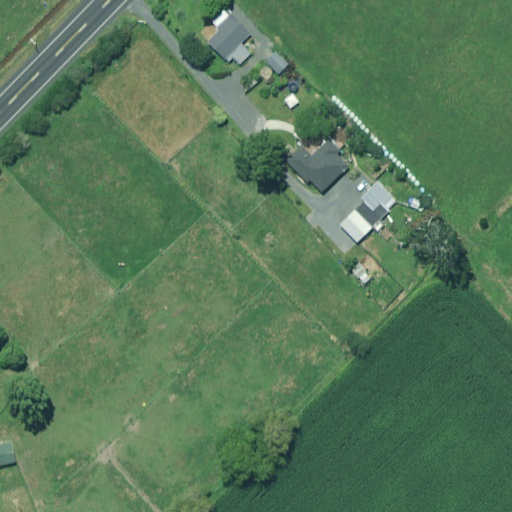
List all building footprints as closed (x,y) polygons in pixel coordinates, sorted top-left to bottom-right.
[(254,33),(234,15),(209,42),(231,62),(235,58),(243,65),(252,55),(242,46),(254,33)] [(294,64),(281,49),(268,60),(281,75),(294,64)] [(278,74),(268,64),(260,71),(269,81),(278,74)] [(354,157),(326,128),(317,136),(326,145),(315,156),(305,146),(290,161),(311,183),(313,180),(325,192),(351,167),(347,163),(354,157)] [(393,194),(379,181),(363,197),(367,201),(343,225),(361,243),(392,211),(384,203),(393,194)] [(355,255),(345,243),(338,249),(349,261),(355,255)] [(0,467),(19,462),(13,441),(0,444),(0,467)]
